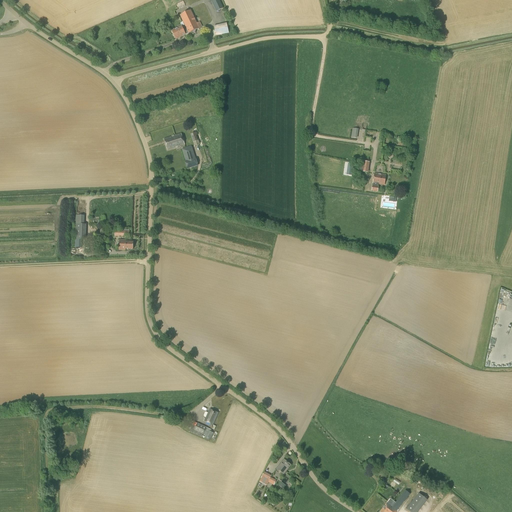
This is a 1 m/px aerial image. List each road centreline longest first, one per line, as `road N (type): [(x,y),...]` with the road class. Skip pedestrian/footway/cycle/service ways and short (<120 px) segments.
road 1 (unclassified): [(365,511),(309,468),(278,422),(152,329),(152,180),(143,139),(114,82)]
road 2 (track): [(57,511),(46,468),(46,409),(177,416),(222,386)]
road 3 (unclassified): [(114,82),(257,40),(326,38)]
road 4 (track): [(0,267),(148,260)]
road 5 (unclassified): [(114,82),(0,1)]
